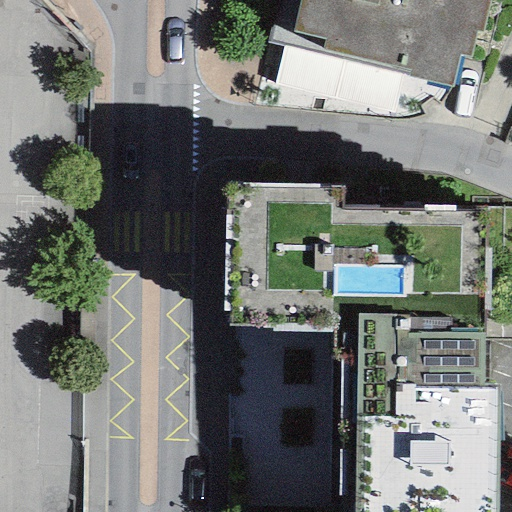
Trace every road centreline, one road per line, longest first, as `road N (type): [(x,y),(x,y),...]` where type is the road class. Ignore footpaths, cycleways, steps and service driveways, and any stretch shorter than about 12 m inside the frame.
road 1 (tertiary): [(145,511),(147,127)]
road 2 (residential): [(511,180),(446,148),(147,127)]
road 3 (tertiary): [(147,127),(149,0)]
